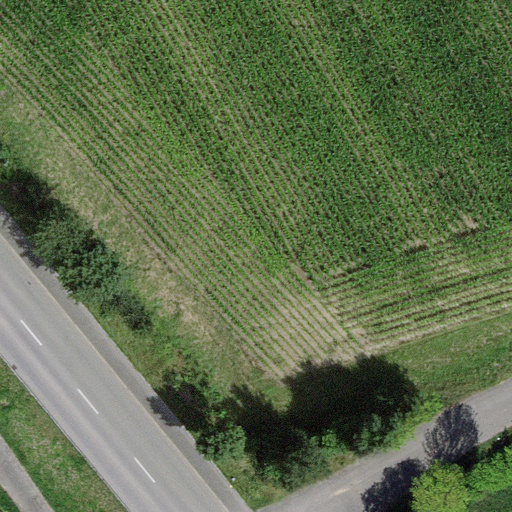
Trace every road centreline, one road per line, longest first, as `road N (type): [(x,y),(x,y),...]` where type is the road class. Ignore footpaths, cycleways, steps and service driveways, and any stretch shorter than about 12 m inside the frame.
road 1 (tertiary): [(0,302),(172,511)]
road 2 (residential): [(511,404),(312,511)]
